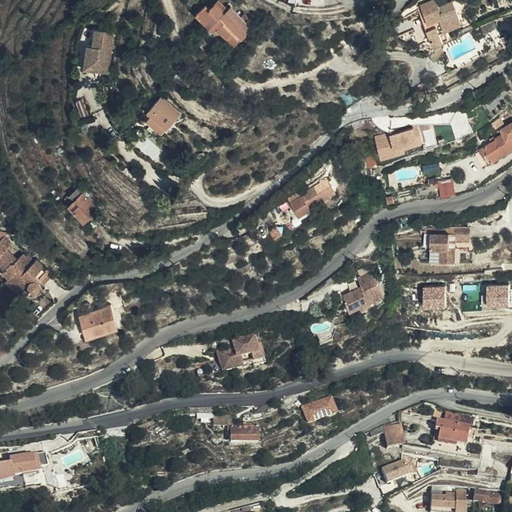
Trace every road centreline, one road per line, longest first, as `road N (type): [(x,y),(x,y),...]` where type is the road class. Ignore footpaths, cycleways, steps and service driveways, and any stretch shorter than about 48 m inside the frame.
road 1 (residential): [(511,61),(432,103),(344,121),(217,232),(157,267),(83,287),(0,365)]
road 2 (residential): [(0,411),(111,374),(166,335),(275,303),(392,216),(486,194),(511,175)]
road 3 (residential): [(511,370),(392,358),(278,394),(179,401),(0,439)]
road 4 (residential): [(130,511),(204,480),(293,465),(417,397),(511,396)]
